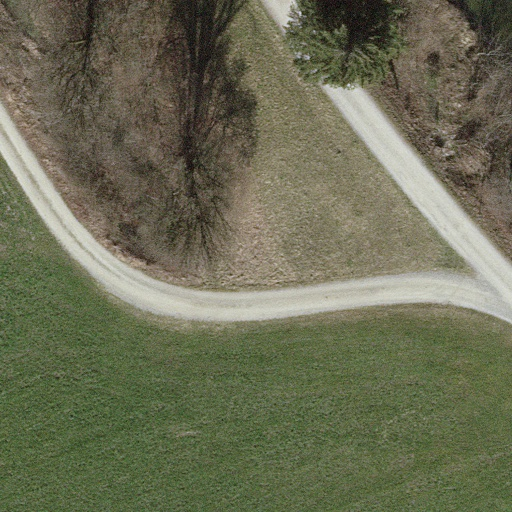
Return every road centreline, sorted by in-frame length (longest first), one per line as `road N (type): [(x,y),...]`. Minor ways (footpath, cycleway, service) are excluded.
road 1 (track): [(511,307),(411,286),(238,307),(156,298),(117,278),(80,242),(0,119)]
road 2 (track): [(280,0),(344,93),(511,287)]
